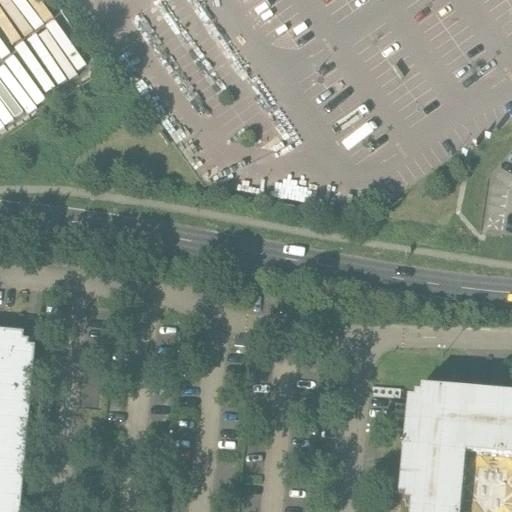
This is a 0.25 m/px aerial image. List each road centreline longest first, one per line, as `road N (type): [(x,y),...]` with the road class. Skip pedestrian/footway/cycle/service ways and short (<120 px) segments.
road 1 (tertiary): [(511,291),(0,212)]
road 2 (unknown): [(355,183),(336,196),(311,196),(219,154),(132,42),(126,11),(138,0)]
